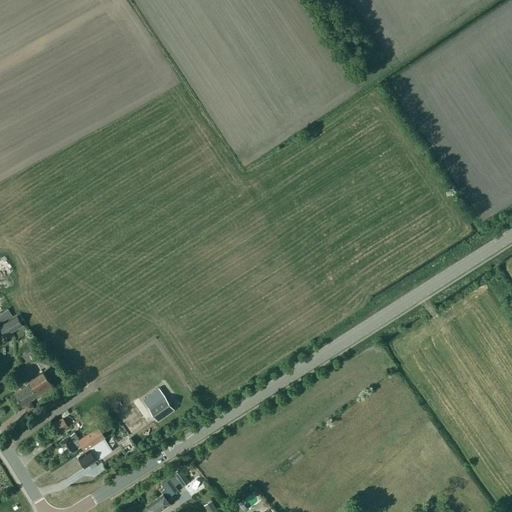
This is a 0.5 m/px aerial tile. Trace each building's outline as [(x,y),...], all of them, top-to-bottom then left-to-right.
[(0,324),(13,317),(8,309),(0,313),(0,324)] [(0,326),(5,335),(22,325),(17,316),(0,325),(0,326)] [(49,379),(55,375),(50,366),(28,380),(30,383),(14,394),(21,405),(53,385),(49,379)] [(166,397),(149,408),(158,422),(175,410),(166,397)] [(63,416),(52,422),(58,431),(69,425),(63,416)] [(78,433),(77,431),(61,441),(69,455),(84,445),(85,448),(87,447),(106,435),(100,425),(79,438),(76,434),(78,433)] [(99,458),(111,450),(103,438),(89,447),(90,448),(79,456),(86,466),(97,458),(98,457),(99,458)] [(193,475),(198,473),(193,464),(189,467),(193,475)] [(184,484),(190,480),(182,469),(176,473),(184,484)] [(171,494),(178,489),(170,477),(163,482),(166,487),(162,490),(164,493),(147,504),(152,511),(158,511),(171,503),(168,499),(173,495),(171,494)] [(191,487),(199,482),(196,478),(188,483),(191,487)] [(211,511),(217,508),(211,499),(204,504),(209,511),(211,511)]
